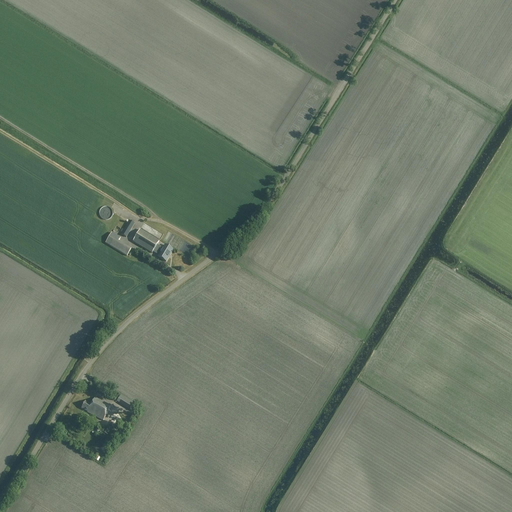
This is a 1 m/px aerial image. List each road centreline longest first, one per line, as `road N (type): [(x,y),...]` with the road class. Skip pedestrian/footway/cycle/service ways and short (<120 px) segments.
road 1 (unclassified): [(0,508),(110,338),(217,254),(270,199),(395,0)]
road 2 (track): [(0,117),(141,204),(156,222)]
